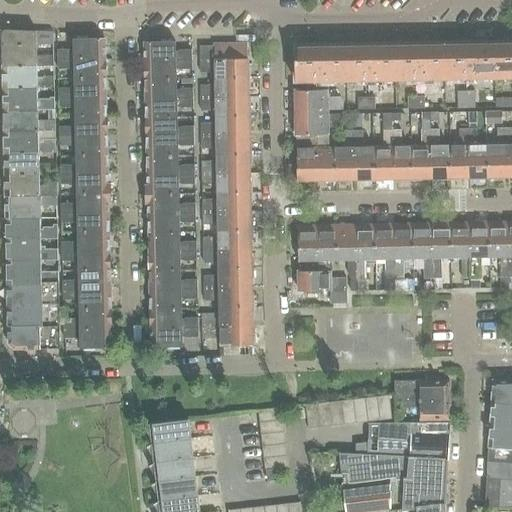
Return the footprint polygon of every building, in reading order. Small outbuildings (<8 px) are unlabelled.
[(52,32),(5,30),(2,34),(2,44),(2,46),(37,45),(53,45),(52,32)] [(73,50),(57,50),(57,60),(105,59),(105,54),(104,54),(104,50),(105,50),(104,39),(88,39),(86,37),(79,37),(77,39),(73,40),(73,50)] [(145,56),(145,61),(192,60),(191,50),(175,50),(175,42),(172,42),(170,40),(163,40),(161,42),(144,43),(145,52),(145,56)] [(494,79),(511,79),(511,40),(494,41),(494,79)] [(445,80),(494,79),(494,41),(473,42),(473,54),(465,55),(465,42),(444,42),(445,80)] [(415,43),(395,43),(395,81),(445,80),(444,42),(423,42),(424,55),(416,56),(415,43)] [(366,44),(345,44),(346,82),(395,81),(395,43),(374,43),(374,56),(366,56),(366,44)] [(316,57),(316,44),(295,45),(295,83),(346,82),(345,44),(324,44),(324,57),(316,57)] [(37,45),(2,46),(2,67),(37,67),(53,66),(53,56),(37,57),(37,45)] [(200,46),(200,60),(200,73),(215,73),(215,79),(250,78),(249,64),(247,64),(247,46),(239,46),(235,46),(214,46),(200,46)] [(73,79),(105,78),(105,67),(104,67),(104,63),(105,63),(105,59),(57,60),(58,70),(73,70),(73,79)] [(176,68),(192,68),(192,60),(145,61),(145,65),(146,65),(146,69),(145,69),(145,80),(176,79),(176,68)] [(2,67),(3,89),(38,88),(38,89),(54,88),(54,77),(37,77),(37,67),(2,67)] [(106,89),(105,78),(73,79),(74,88),(58,89),(58,99),(106,98),(106,93),(105,93),(105,89),(106,89)] [(200,86),(200,98),(249,97),(248,97),(248,93),(250,93),(250,78),(215,79),(215,85),(200,86)] [(146,95),(146,99),(193,98),(192,90),(176,90),(176,79),(145,80),(146,91),(146,95)] [(55,111),(54,99),(38,100),(38,89),(38,88),(3,89),(3,110),(38,110),(38,111),(55,111)] [(343,113),(343,101),(341,97),(328,97),(328,90),(294,91),(294,106),(296,106),(296,113),(343,113)] [(475,91),(466,92),(466,110),(475,110),(475,108),(475,91)] [(466,92),(457,92),(457,108),(457,110),(466,110),(466,92)] [(249,97),(200,98),(201,111),(215,111),(215,117),(250,116),(250,102),(248,102),(248,98),(249,98),(249,97)] [(416,97),(407,97),(408,109),(408,110),(416,110),(416,97)] [(424,97),(416,97),(416,110),(425,109),(424,97)] [(58,109),(74,108),(74,117),(106,117),(106,106),(105,106),(105,102),(106,102),(106,98),(58,99),(58,109)] [(146,108),(146,118),(177,118),(177,107),(193,107),(193,98),(146,99),(146,104),(146,108)] [(366,98),(357,99),(358,110),(358,111),(366,110),(366,98)] [(375,98),(366,98),(366,110),(375,110),(375,98)] [(497,98),(497,107),(506,107),(506,98),(497,98)] [(55,121),(38,121),(38,111),(38,110),(3,110),(4,132),(39,132),(55,132),(55,121)] [(502,112),(485,112),(485,121),(502,121),(502,112)] [(296,113),(296,120),(294,120),(294,136),(296,135),(304,135),(316,135),(329,135),(329,128),(340,127),(344,122),(343,113),(296,113)] [(430,113),(421,113),(421,121),(430,121),(430,113)] [(439,113),(430,113),(430,121),(439,121),(439,113)] [(476,113),(469,113),(469,124),(477,124),(476,113)] [(362,114),(353,115),(354,128),(363,128),(362,114)] [(392,114),(382,114),(383,130),(392,130),(392,122),(392,114)] [(401,114),(392,114),(392,122),(401,122),(401,114)] [(201,124),(201,136),(250,135),(249,135),(249,131),(251,131),(250,116),(215,117),(215,123),(201,124)] [(106,127),(106,117),(74,117),(74,127),(59,127),(59,137),(107,136),(106,131),(106,127)] [(146,133),(147,137),(194,137),(193,128),(177,128),(177,118),(146,118),(146,129),(147,129),(147,133),(146,133)] [(487,144),(488,179),(503,179),(503,177),(507,177),(507,178),(506,128),(497,128),(497,144),(487,144)] [(449,145),(439,145),(439,129),(430,130),(431,180),(431,178),(435,178),(435,180),(450,180),(449,145)] [(459,129),(459,145),(449,145),(450,180),(465,180),(465,178),(469,178),(469,179),(468,129),(459,129)] [(488,179),(487,144),(477,145),(477,129),(468,129),(469,179),(469,178),(473,177),(473,179),(488,179)] [(393,180),(392,130),(383,130),(383,146),(373,146),(374,181),(388,181),(388,179),(392,179),(392,180),(393,180)] [(401,130),(392,130),(393,180),(393,179),(397,179),(397,181),(412,181),(411,146),(401,146),(401,130)] [(421,146),(411,146),(412,181),(426,180),(426,178),(430,178),(431,180),(430,130),(420,130),(421,146)] [(345,147),(335,147),(336,182),(350,182),(350,180),(354,180),(354,181),(355,181),(354,131),(345,131),(345,147)] [(373,146),(363,147),(363,131),(354,131),(355,181),(355,180),(359,180),(359,182),(374,181),(373,146)] [(39,143),(39,132),(4,132),(4,153),(39,153),(39,154),(56,154),(56,140),(43,140),(43,143),(39,143)] [(250,135),(201,136),(201,149),(216,149),(216,155),(251,154),(251,140),(249,140),(249,136),(250,136),(250,135)] [(297,177),(297,183),(312,182),(312,180),(316,180),(316,182),(317,182),(316,135),(304,135),(296,135),(297,165),(297,177)] [(329,135),(316,135),(317,182),(317,180),(321,180),(321,182),(336,182),(335,147),(329,147),(329,135)] [(107,140),(107,136),(59,137),(59,147),(75,146),(75,156),(107,155),(107,144),(106,144),(106,140),(107,140)] [(147,156),(178,156),(178,145),(194,145),(194,137),(147,137),(147,142),(147,146),(147,156)] [(39,164),(39,154),(39,153),(4,153),(5,175),(39,175),(51,175),(50,164),(39,164)] [(202,162),(202,174),(251,173),(249,173),(249,169),(251,169),(251,154),(216,155),(216,161),(202,162)] [(107,166),(107,155),(75,156),(76,165),(60,166),(60,175),(107,174),(107,170),(107,166)] [(194,166),(178,167),(178,156),(147,156),(147,167),(148,167),(148,171),(147,171),(147,176),(194,175),(194,166)] [(297,165),(286,165),(286,170),(286,177),(297,177),(297,165)] [(202,187),(203,187),(216,187),(216,193),(252,192),(251,178),(249,178),(249,174),(251,174),(251,173),(202,174),(202,187)] [(76,185),(76,194),(110,193),(109,184),(108,184),(108,183),(107,183),(107,179),(108,179),(107,174),(60,175),(60,185),(76,185)] [(5,197),(15,196),(57,196),(56,182),(48,182),(48,186),(40,186),(39,175),(5,175),(5,197)] [(146,185),(146,194),(179,194),(179,184),(195,183),(194,175),(147,176),(148,180),(148,184),(148,185),(146,185)] [(202,200),(202,209),(202,212),(251,211),(250,211),(250,207),(252,207),(252,192),(216,193),(216,200),(202,200)] [(110,193),(76,194),(76,203),(60,204),(61,213),(108,213),(108,208),(108,204),(108,203),(110,203),(110,193)] [(195,205),(179,205),(179,194),(146,194),(146,204),(148,204),(148,205),(149,205),(149,209),(148,209),(148,214),(195,213),(195,205)] [(57,196),(15,196),(5,197),(6,219),(16,218),(41,218),(41,207),(57,207),(57,196)] [(251,211),(202,212),(202,225),(217,224),(217,231),(252,230),(252,216),(250,216),(250,212),(251,212),(251,211)] [(77,223),(77,232),(109,232),(109,221),(108,221),(108,217),(108,213),(61,213),(61,224),(77,223)] [(149,222),(149,233),(180,232),(180,221),(196,221),(195,213),(148,214),(148,218),(149,218),(149,222)] [(41,218),(16,218),(6,219),(6,240),(41,239),(57,239),(57,233),(57,226),(53,225),(53,229),(41,229),(41,218)] [(470,224),(470,277),(470,278),(480,278),(479,258),(489,258),(489,223),(474,224),(474,226),(470,226),(470,224)] [(489,223),(489,258),(499,257),(500,289),(509,289),(509,277),(508,224),(507,224),(507,225),(503,225),(503,223),(489,223)] [(413,225),(413,259),(423,259),(424,279),(432,278),(432,225),(431,225),(431,226),(427,226),(427,224),(413,225)] [(432,225),(432,278),(442,278),(441,258),(451,258),(451,224),(436,224),(436,226),(432,226),(432,225)] [(465,224),(451,224),(451,258),(461,258),(462,277),(470,277),(470,224),(469,224),(469,226),(465,226),(465,224)] [(356,226),(357,280),(366,280),(366,260),(375,260),(375,225),(360,226),(360,228),(356,228),(356,226)] [(385,260),(386,279),(395,279),(394,226),(393,226),(393,227),(389,227),(389,225),(375,225),(375,260),(385,260)] [(394,226),(395,279),(403,279),(403,259),(413,259),(413,225),(398,225),(398,227),(394,227),(394,226)] [(302,272),(318,271),(318,227),(317,227),(317,228),(313,228),(313,226),(298,227),(299,262),(306,261),(306,268),(302,268),(302,272)] [(318,227),(318,271),(330,271),(330,260),(337,260),(337,226),(322,226),(322,228),(318,228),(318,227)] [(337,226),(337,260),(348,260),(348,274),(350,277),(350,280),(357,280),(356,226),(355,226),(355,228),(351,228),(351,226),(337,226)] [(203,237),(203,250),(252,250),(252,249),(251,249),(251,245),(253,245),(252,230),(217,231),(217,237),(203,237)] [(109,243),(109,232),(77,232),(77,242),(62,242),(62,252),(109,251),(109,247),(109,243)] [(196,243),(180,243),(180,232),(149,233),(149,244),(150,244),(150,248),(149,248),(149,252),(196,251),(196,243)] [(41,261),(57,260),(57,249),(44,249),(44,251),(41,251),(41,239),(6,240),(6,261),(41,261)] [(252,250),(203,250),(203,263),(218,263),(218,269),(253,269),(253,254),(251,254),(251,250),(252,250)] [(78,262),(78,271),(110,270),(109,260),(109,256),(109,251),(62,252),(62,262),(78,262)] [(149,261),(150,271),(181,271),(180,260),(192,259),(192,260),(196,260),(196,251),(149,252),(149,257),(150,257),(150,261),(149,261)] [(41,261),(6,261),(7,283),(58,282),(58,271),(42,272),(41,261)] [(204,276),(204,288),(253,288),(253,287),(251,287),(251,283),(253,283),(253,269),(218,269),(218,275),(204,276)] [(110,270),(78,271),(78,281),(62,281),(62,290),(110,290),(110,285),(109,285),(109,281),(110,281),(110,270)] [(197,281),(181,281),(181,271),(150,271),(150,282),(151,286),(150,286),(150,290),(197,289),(197,281)] [(332,271),(330,271),(318,271),(302,272),(297,272),(297,287),(299,287),(299,292),(330,291),(330,305),(347,305),(347,291),(346,278),(336,278),(336,279),(332,279),(332,271)] [(480,278),(470,278),(471,289),(480,289),(480,278)] [(386,279),(384,280),(384,291),(395,290),(395,279),(386,279)] [(366,280),(357,280),(357,291),(368,291),(368,280),(366,280)] [(7,304),(59,303),(58,290),(58,282),(7,283),(7,304)] [(253,288),(204,288),(204,301),(218,301),(219,307),(254,307),(253,292),(252,292),(251,288),(253,288)] [(150,299),(151,309),(181,309),(181,298),(197,298),(197,289),(150,290),(150,295),(151,295),(151,299),(150,299)] [(110,294),(110,290),(62,290),(63,301),(79,300),(79,309),(111,309),(110,298),(110,294)] [(59,303),(7,304),(8,326),(39,326),(59,325),(59,310),(59,303)] [(219,313),(204,313),(202,313),(202,319),(202,327),(253,326),(253,325),(252,325),(252,321),(254,321),(254,307),(219,307),(219,313)] [(111,319),(111,309),(79,309),(79,319),(63,319),(63,328),(111,328),(111,323),(110,323),(110,319),(111,319)] [(202,319),(201,319),(181,319),(181,309),(151,309),(151,320),(151,324),(151,329),(202,327),(202,319)] [(39,326),(8,326),(8,344),(9,344),(14,349),(14,350),(41,349),(60,348),(59,325),(39,326)] [(253,326),(202,327),(202,339),(219,338),(219,346),(252,345),(254,345),(254,330),(252,330),(252,326),(253,326)] [(202,339),(202,327),(151,329),(151,333),(152,333),(152,337),(151,337),(151,347),(168,347),(170,349),(177,349),(179,346),(182,346),(182,338),(198,337),(198,336),(201,336),(202,339)] [(111,332),(111,328),(63,328),(63,339),(80,339),(80,348),(84,348),(86,351),(93,351),(95,348),(111,348),(111,336),(111,332)] [(252,345),(219,346),(219,355),(252,354),(252,345)] [(511,404),(511,379),(493,380),(491,403),(511,404)] [(394,401),(402,401),(450,400),(450,381),(394,381),(394,401)] [(389,396),(377,397),(380,421),(392,419),(389,396)] [(377,397),(365,398),(368,422),(380,421),(377,397)] [(353,400),(353,401),(356,424),(368,422),(365,398),(353,400)] [(341,401),(344,425),(356,424),(353,401),(353,400),(341,401)] [(450,420),(450,400),(402,401),(402,408),(420,408),(420,420),(440,420),(450,420)] [(344,425),(341,401),(329,402),(332,426),(344,425)] [(329,402),(317,404),(320,428),(332,426),(329,402)] [(489,439),(488,448),(511,449),(511,404),(491,403),(490,426),(490,428),(491,428),(490,439),(489,439)] [(317,404),(306,405),(308,429),(320,428),(317,404)] [(282,408),(258,411),(259,423),(283,420),(282,408)] [(151,444),(152,444),(191,439),(189,419),(149,424),(149,425),(144,428),(145,429),(146,429),(151,437),(151,444)] [(283,420),(259,423),(261,435),(285,432),(283,420)] [(437,458),(447,459),(449,425),(449,424),(402,424),(369,425),(368,455),(410,457),(437,458)] [(261,435),(262,447),(286,444),(285,432),(261,435)] [(154,463),(194,458),(191,439),(152,444),(151,444),(147,447),(147,448),(148,448),(153,456),(154,463)] [(368,443),(356,444),(355,454),(367,455),(368,443)] [(286,444),(262,447),(263,459),(287,456),(286,444)] [(488,462),(487,475),(511,475),(511,449),(488,448),(488,449),(489,449),(488,462)] [(446,475),(422,474),(422,479),(397,479),(397,473),(364,475),(365,455),(368,455),(340,454),(346,511),(381,511),(389,511),(404,509),(417,508),(417,507),(445,505),(445,501),(444,501),(444,494),(445,494),(446,475)] [(410,457),(368,455),(365,455),(364,475),(397,473),(397,479),(422,479),(422,474),(446,475),(446,464),(447,464),(447,459),(437,458),(410,457)] [(265,471),(280,469),(289,468),(287,456),(263,459),(265,471)] [(156,482),(196,477),(194,458),(154,463),(149,466),(150,467),(155,475),(156,482)] [(280,469),(265,471),(266,482),(281,481),(280,469)] [(511,475),(487,475),(486,479),(487,479),(486,505),(485,505),(485,508),(495,508),(511,507),(511,475)] [(156,482),(151,485),(152,486),(153,486),(158,494),(158,501),(159,501),(198,496),(196,477),(156,482)] [(200,511),(198,496),(159,501),(158,501),(154,504),(154,505),(155,505),(159,511),(200,511)] [(300,502),(288,504),(289,511),(301,511),(300,502)]
